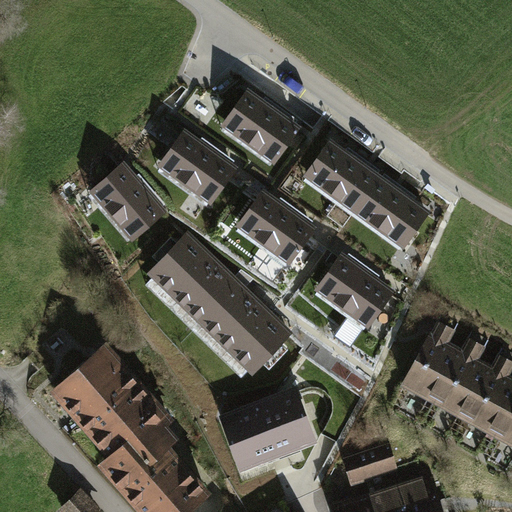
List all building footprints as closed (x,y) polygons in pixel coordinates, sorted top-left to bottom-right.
[(296,127),(248,93),(226,123),(274,158),(296,127)] [(211,198),(233,168),(185,133),(163,163),(211,198)] [(378,178),(330,143),(308,173),(356,208),(378,178)] [(162,211),(123,165),(94,189),(134,235),(162,211)] [(427,212),(378,178),(356,208),(405,243),(427,212)] [(290,259),(312,228),(263,193),(241,223),(290,259)] [(287,333),(187,235),(152,271),(253,368),(287,333)] [(367,322),(390,292),(342,256),(319,286),(367,322)] [(455,330),(438,321),(407,378),(437,395),(463,349),(449,341),(455,330)] [(469,338),(463,349),(437,395),(467,411),(493,365),(479,357),(485,347),(469,338)] [(139,384),(106,346),(62,385),(74,398),(68,403),(113,455),(110,459),(121,471),(115,476),(146,511),(154,511),(156,511),(182,511),(206,491),(164,444),(175,435),(134,388),(139,384)] [(511,361),(499,354),(493,365),(467,411),(497,428),(511,401),(511,375),(509,374),(511,367),(511,361)] [(295,390),(223,417),(242,465),(313,438),(295,390)] [(511,401),(497,428),(511,435),(511,401)] [(389,444),(345,457),(352,480),(396,467),(389,444)] [(423,476),(401,483),(409,511),(443,511),(434,479),(424,482),(423,476)] [(370,492),(372,498),(376,511),(409,511),(401,483),(370,492)] [(96,511),(79,493),(62,509),(65,511),(96,511)] [(376,511),(372,498),(336,509),(337,511),(376,511)]
